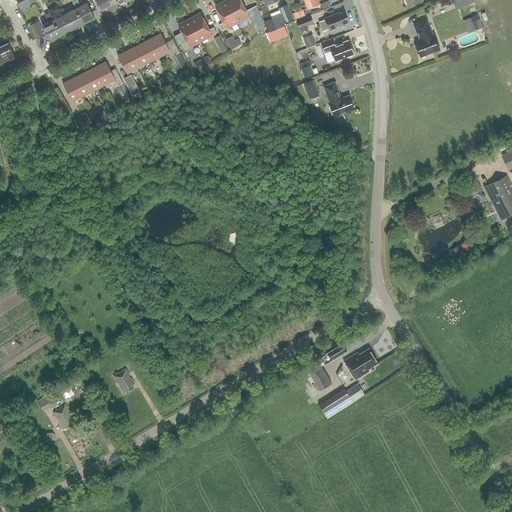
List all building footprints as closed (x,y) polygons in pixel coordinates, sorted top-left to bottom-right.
[(109,2),(111,0),(94,0),(100,11),(111,6),(109,2)] [(246,11),(239,0),(227,0),(226,1),(237,23),(249,17),(248,17),(253,14),(250,9),(246,11)] [(474,2),(472,0),(451,0),(455,9),(474,2)] [(237,23),(226,1),(215,6),(223,22),(219,25),(221,30),(226,28),(237,23)] [(87,3),(80,6),(78,2),(74,4),(76,8),(75,9),(83,24),(94,18),(87,3)] [(291,14),(287,4),(278,8),(283,18),(285,23),(294,19),(292,14),(291,14)] [(83,24),(75,9),(64,14),(72,29),(83,24)] [(305,15),(303,9),(292,14),(294,19),(305,15)] [(348,22),(344,12),(340,14),(339,13),(324,18),(329,31),(344,25),(344,24),(348,22)] [(72,29),(64,14),(53,20),(61,35),(72,29)] [(208,30),(200,14),(189,19),(200,41),(211,36),(211,35),(216,33),(213,28),(208,30)] [(61,35),(53,20),(50,15),(46,17),(48,23),(42,26),(50,41),(61,35)] [(306,26),(313,23),(310,15),(296,20),(301,35),(309,32),(306,26)] [(471,18),(476,29),(482,27),(478,15),(471,18)] [(283,18),(273,22),(274,23),(276,29),(284,26),(286,26),(285,23),(283,18)] [(200,41),(189,19),(178,25),(186,41),(182,44),(184,49),(189,47),(200,41)] [(420,57),(440,50),(434,35),(433,36),(427,19),(414,24),(419,40),(414,42),(420,57)] [(37,38),(44,35),(38,22),(31,26),(37,38)] [(268,32),(276,29),(274,23),(266,26),(268,32)] [(287,35),(284,26),(276,29),(268,32),(265,33),(269,42),(287,35)] [(170,52),(161,34),(150,39),(159,57),(170,52)] [(238,38),(235,40),(232,35),(224,39),(229,49),(241,43),(238,38)] [(312,35),(302,39),(307,49),(316,45),(312,35)] [(219,36),(214,39),(217,46),(223,43),(219,36)] [(159,57),(150,39),(139,45),(148,63),(159,57)] [(335,46),(332,39),(320,43),(324,53),(330,51),(334,62),(354,54),(349,41),(335,46)] [(0,64),(1,64),(2,67),(10,63),(8,60),(15,57),(8,43),(0,46),(0,64)] [(148,63),(139,45),(128,50),(137,68),(148,63)] [(137,68),(128,50),(117,56),(126,74),(137,68)] [(172,56),(178,69),(187,64),(181,51),(172,56)] [(197,71),(211,64),(207,56),(193,63),(197,71)] [(106,62),(95,67),(104,85),(115,80),(106,62)] [(314,74),(310,65),(300,68),(304,78),(314,74)] [(104,85),(95,67),(84,73),(93,91),(104,85)] [(93,91),(84,73),(73,78),(82,96),(93,91)] [(131,75),(124,78),(132,96),(139,92),(131,75)] [(82,96),(73,78),(62,84),(71,102),(82,96)] [(313,80),(303,84),(309,99),(318,95),(313,80)] [(354,110),(348,96),(341,99),(335,82),(323,87),(329,103),(334,117),(354,110)] [(121,97),(127,94),(122,83),(116,86),(121,97)] [(105,114),(101,107),(94,110),(98,117),(105,114)] [(78,129),(91,123),(86,114),(74,120),(78,129)] [(511,188),(506,177),(485,188),(501,219),(511,212),(511,188)] [(342,344),(326,354),(331,361),(347,351),(342,344)] [(357,353),(343,361),(355,380),(369,371),(368,369),(377,363),(368,349),(359,355),(357,353)] [(320,358),(305,367),(319,391),(331,384),(321,367),(324,365),(320,358)] [(131,386),(134,384),(125,369),(113,376),(123,394),(125,392),(125,393),(133,388),(131,386)] [(64,386),(51,394),(52,395),(57,403),(68,396),(69,397),(70,396),(74,394),(69,386),(66,388),(64,386)] [(347,395),(343,389),(318,405),(326,419),(365,395),(360,387),(347,395)] [(50,409),(58,404),(57,403),(52,395),(31,408),(36,414),(43,410),(44,411),(49,407),(50,409)] [(71,421),(73,420),(64,405),(52,412),(62,430),(64,428),(64,429),(72,424),(71,421)]
